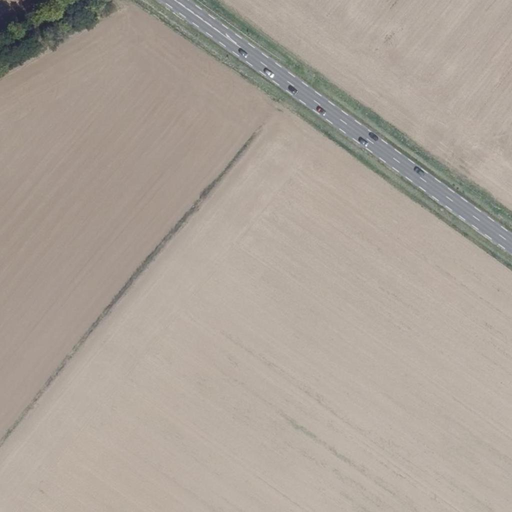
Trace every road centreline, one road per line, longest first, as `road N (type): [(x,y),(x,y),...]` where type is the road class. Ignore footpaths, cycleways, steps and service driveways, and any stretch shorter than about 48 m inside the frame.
road 1 (track): [(0,446),(292,84)]
road 2 (primary): [(511,244),(175,0)]
